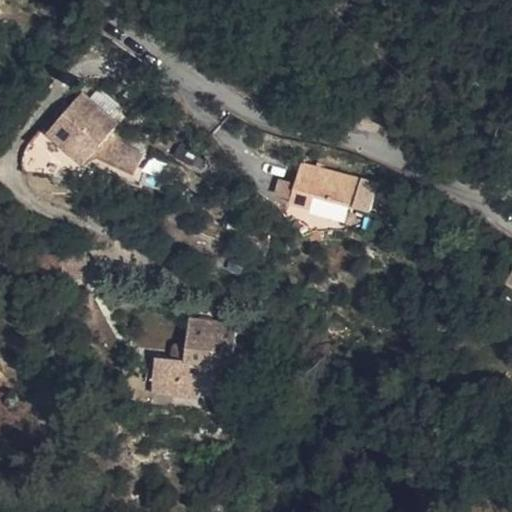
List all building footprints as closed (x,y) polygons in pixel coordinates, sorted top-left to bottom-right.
[(96,174),(103,165),(122,142),(129,134),(93,103),(79,120),(73,115),(53,138),(96,174)] [(126,144),(122,142),(103,165),(107,167),(126,144)] [(134,148),(126,144),(107,167),(146,183),(155,164),(132,150),(134,148)] [(319,224),(325,212),(362,230),(374,206),(316,179),(299,215),(319,224)] [(161,411),(193,415),(194,411),(210,413),(209,417),(229,421),(235,385),(245,387),(249,359),(200,353),(195,391),(164,387),(161,411)] [(193,415),(161,411),(159,421),(207,428),(209,417),(210,413),(194,411),(193,415)]
